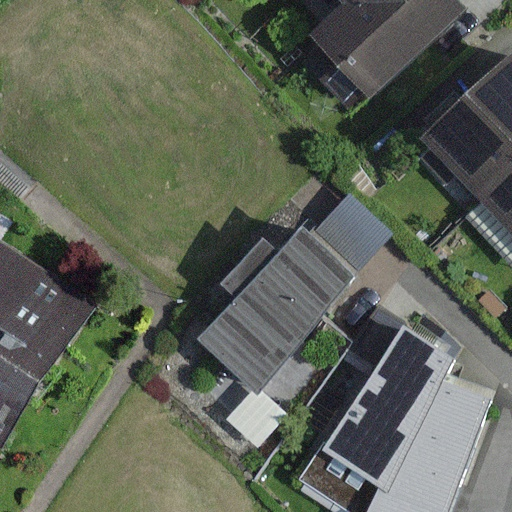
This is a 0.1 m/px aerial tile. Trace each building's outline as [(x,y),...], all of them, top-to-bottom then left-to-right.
[(339,0),(346,6),(313,36),(325,49),(309,64),(351,111),(367,97),(372,102),(473,11),(463,0),(339,0)] [(483,202),(511,174),(511,52),(421,139),(431,150),(421,159),(446,185),(457,175),(483,202)] [(511,174),(483,202),(467,218),(511,264),(511,174)] [(314,238),(303,228),(279,254),(264,240),(223,285),(239,299),(199,342),(257,394),(363,278),(358,273),(393,234),(351,196),(314,238)] [(98,304),(0,240),(0,449),(2,451),(98,304)] [(507,308),(491,292),(479,303),(496,319),(507,308)] [(460,358),(374,305),(345,352),(375,371),(328,447),(321,443),(297,481),(346,511),(368,511),(379,490),(391,494),(448,381),(460,358)] [(454,511),(496,399),(448,381),(391,494),(379,490),(368,511),(454,511)] [(284,420),(254,392),(228,420),(258,448),(284,420)]
